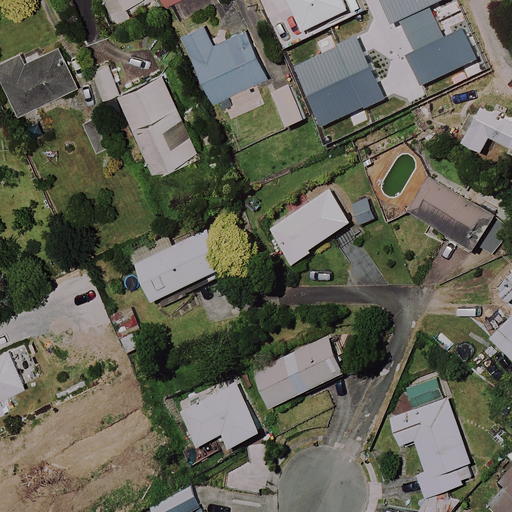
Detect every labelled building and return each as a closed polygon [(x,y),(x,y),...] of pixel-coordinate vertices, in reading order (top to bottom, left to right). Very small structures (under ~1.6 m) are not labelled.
[(105,0),(111,13),(140,0),(105,0)] [(352,10),(347,0),(292,0),(307,31),(352,10)] [(373,0),(377,6),(385,2),(392,18),(424,3),(422,0),(373,0)] [(215,44),(207,24),(183,35),(212,102),(269,77),(248,30),(215,44)] [(79,88),(61,48),(26,64),(21,53),(0,63),(0,68),(21,114),(79,88)] [(335,83),(318,51),(293,64),(311,96),(335,83)] [(120,92),(109,64),(93,71),(105,98),(120,92)] [(200,150),(164,74),(120,95),(156,170),(200,150)] [(309,119),(293,85),(275,94),(291,127),(309,119)] [(511,120),(483,107),(467,142),(489,152),(496,138),(511,145),(511,120)] [(115,141),(103,115),(86,123),(98,149),(115,141)] [(48,136),(40,119),(25,126),(33,143),(48,136)] [(499,215),(432,175),(412,209),(479,249),(499,215)] [(318,252),(316,248),(355,222),(333,189),(273,229),(293,258),(298,265),(318,252)] [(231,266),(214,229),(139,264),(156,301),(231,266)] [(511,278),(498,293),(511,305),(511,319),(494,338),(511,355),(511,278)] [(349,372),(333,336),(257,371),(274,407),(349,372)] [(40,380),(22,343),(0,353),(0,413),(11,408),(6,396),(40,380)] [(265,433),(239,375),(179,402),(199,446),(228,433),(234,447),(265,433)] [(442,375),(410,387),(412,396),(411,395),(409,394),(407,394),(405,394),(404,394),(402,395),(400,396),(399,397),(397,398),(396,400),(396,402),(395,403),(395,405),(396,407),(396,409),(397,411),(398,412),(400,413),(401,414),(403,415),(392,419),(402,446),(419,439),(430,471),(421,474),(429,497),(467,483),(461,467),(473,462),(442,375)] [(496,511),(511,511),(511,480),(490,507),(496,511)] [(206,511),(191,489),(155,511),(206,511)]
